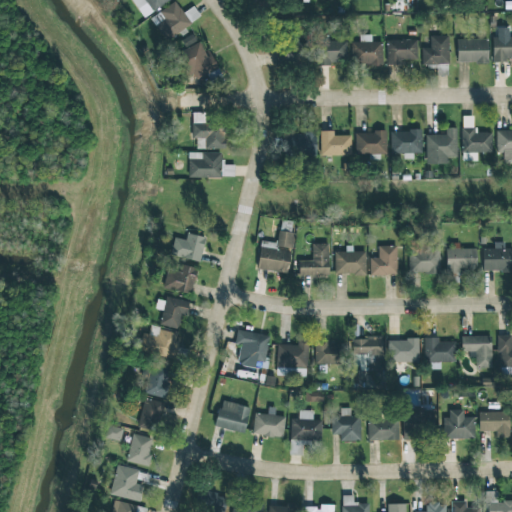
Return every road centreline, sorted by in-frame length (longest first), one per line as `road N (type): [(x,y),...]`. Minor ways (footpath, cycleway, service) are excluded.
road 1 (residential): [(213,0),(247,42),(262,151),(166,511)]
road 2 (residential): [(181,454),(303,473),(511,469)]
road 3 (residential): [(181,103),(511,95)]
road 4 (residential): [(222,297),(335,311),(511,305)]
